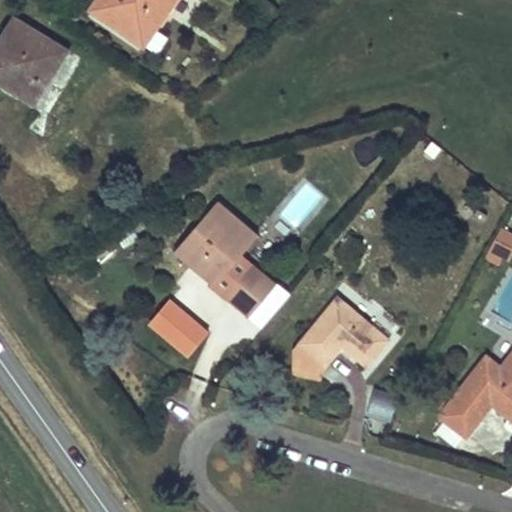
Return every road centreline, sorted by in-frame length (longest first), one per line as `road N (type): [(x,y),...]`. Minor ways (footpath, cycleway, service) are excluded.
road 1 (residential): [(511,509),(238,428),(205,442),(196,457),(203,488),(226,511)]
road 2 (secondary): [(0,355),(111,511)]
